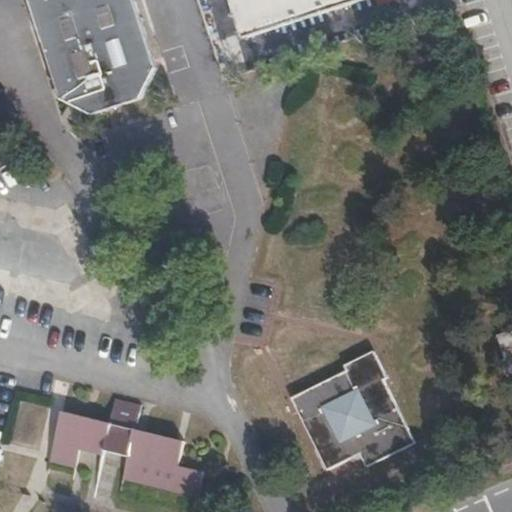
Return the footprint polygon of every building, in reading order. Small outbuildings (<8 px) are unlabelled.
[(25,0),(59,99),(90,114),(140,100),(156,72),(133,0),(25,0)] [(336,0),(228,0),(236,25),(247,29),(336,0)] [(80,114),(66,107),(61,116),(75,122),(80,114)] [(511,330),(499,334),(506,360),(503,360),(510,381),(511,380),(511,330)] [(343,366),(290,392),(326,466),(360,448),(367,463),(416,440),(384,374),(386,372),(373,347),(341,362),(343,366)] [(111,422),(63,411),(51,461),(76,467),(83,443),(129,454),(123,479),(197,497),(202,472),(179,466),(183,441),(137,429),(142,405),(116,399),(111,422)]
